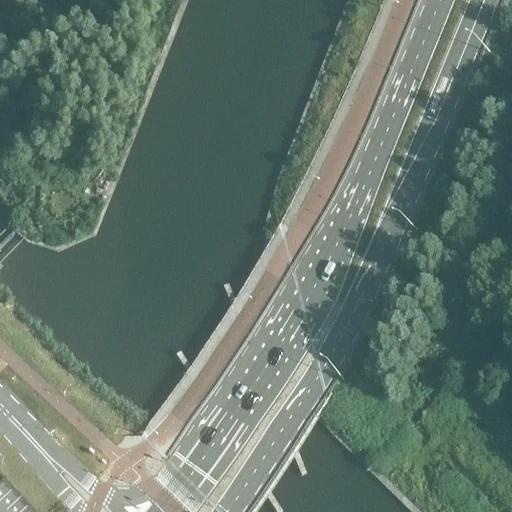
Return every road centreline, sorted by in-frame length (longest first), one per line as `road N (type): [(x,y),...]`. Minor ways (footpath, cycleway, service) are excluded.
road 1 (secondary): [(440,0),(311,294),(162,511)]
road 2 (secondary): [(228,511),(360,303),(485,0)]
